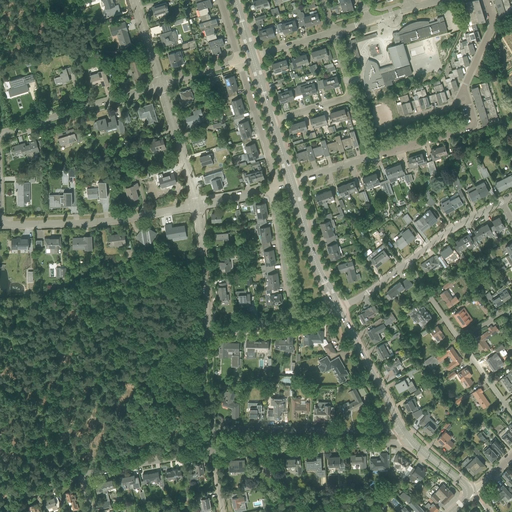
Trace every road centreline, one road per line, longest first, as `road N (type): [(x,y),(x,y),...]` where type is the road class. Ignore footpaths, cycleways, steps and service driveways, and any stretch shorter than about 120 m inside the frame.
road 1 (track): [(192,454),(176,416),(124,362),(73,288),(63,286)]
road 2 (residential): [(211,451),(411,440)]
road 3 (residential): [(1,222),(87,222),(196,205)]
road 4 (residential): [(403,431),(207,428)]
road 5 (residential): [(0,134),(160,85)]
road 6 (tertiary): [(403,431),(338,309)]
road 7 (residential): [(293,319),(271,188)]
road 8 (residential): [(82,475),(211,451)]
road 9 (residential): [(276,186),(238,61)]
road 10 (residential): [(196,205),(160,85)]
road 11 (residential): [(205,328),(196,205)]
